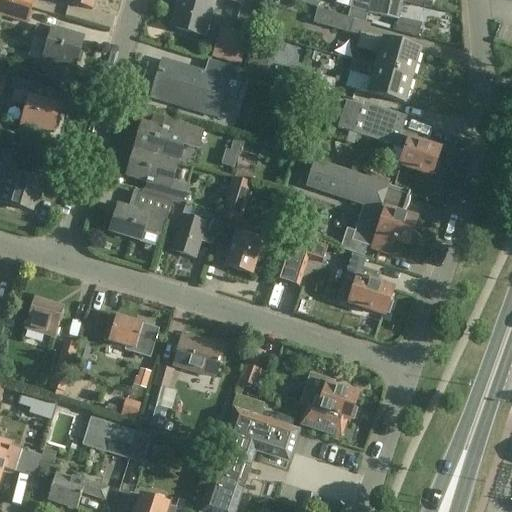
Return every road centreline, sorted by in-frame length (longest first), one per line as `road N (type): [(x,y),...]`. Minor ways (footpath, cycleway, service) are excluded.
road 1 (residential): [(407,368),(481,154),(488,116),(479,0)]
road 2 (residential): [(407,368),(58,260)]
road 3 (residential): [(58,260),(136,0)]
road 4 (primary): [(511,302),(432,511)]
road 5 (residential): [(357,511),(407,368)]
road 6 (primary): [(459,511),(503,374)]
